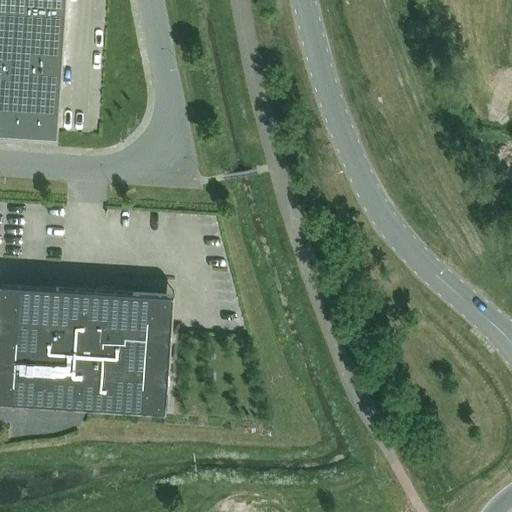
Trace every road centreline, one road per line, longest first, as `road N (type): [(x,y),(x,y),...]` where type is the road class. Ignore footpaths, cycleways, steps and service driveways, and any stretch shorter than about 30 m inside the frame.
road 1 (secondary): [(507,339),(377,209),(339,128),(303,0)]
road 2 (unclassified): [(0,163),(126,168),(163,141),(170,103),(150,0)]
road 3 (unknown): [(87,242),(182,246),(193,256),(201,317)]
